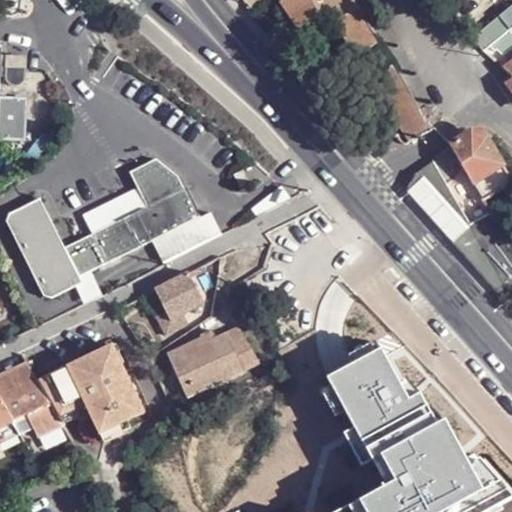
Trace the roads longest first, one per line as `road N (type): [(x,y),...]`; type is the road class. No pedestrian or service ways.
road 1 (residential): [(0,350),(345,184)]
road 2 (primary): [(511,367),(345,184)]
road 3 (primary): [(345,184),(210,33)]
road 4 (unclassified): [(491,104),(345,184)]
road 5 (residential): [(491,104),(400,0)]
